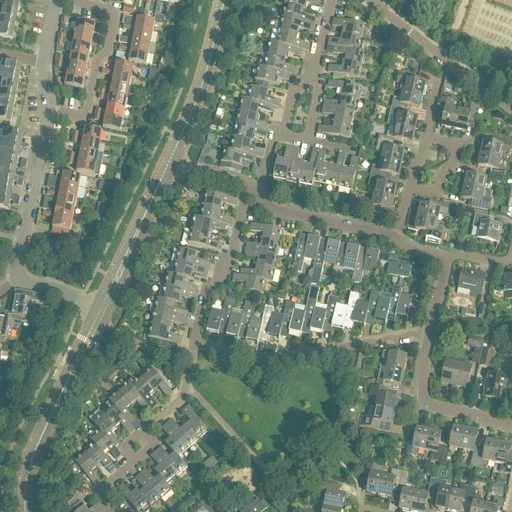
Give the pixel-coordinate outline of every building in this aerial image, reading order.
[(8,0),(0,0),(0,8),(18,12),(20,2),(8,0)] [(285,0),(284,6),(305,11),(307,5),(318,7),(320,1),(317,0),(285,0)] [(135,8),(124,6),(124,9),(123,13),(133,15),(135,8)] [(284,6),(282,19),(314,26),(316,20),(304,17),(305,11),(284,6)] [(0,8),(0,18),(16,21),(18,12),(0,8)] [(172,23),(178,25),(180,17),(173,15),(172,23)] [(0,18),(0,28),(14,31),(16,21),(0,18)] [(137,19),(135,30),(152,33),(155,22),(137,19)] [(282,19),(279,32),(300,37),(301,30),(313,33),(314,26),(282,19)] [(344,29),(342,35),(363,40),(366,27),(333,20),(332,27),(344,29)] [(77,22),(75,33),(93,36),(95,25),(77,22)] [(14,31),(0,28),(0,38),(12,41),(14,31)] [(135,30),(133,41),(150,44),(152,33),(135,30)] [(274,31),(271,43),(270,44),(302,51),(308,52),(310,46),(298,43),(300,37),(279,32),(274,31)] [(75,33),(73,44),(91,47),(93,36),(75,33)] [(329,39),(328,46),(333,47),(334,47),(360,53),(363,40),(342,35),(341,42),(329,39)] [(133,41),(131,51),(148,55),(150,44),(133,41)] [(269,43),(266,56),(287,61),(289,55),(300,57),(302,51),(270,44),(271,43),(269,43)] [(73,44),(71,54),(89,58),(91,47),(73,44)] [(334,47),(333,47),(332,54),(344,56),(342,62),(363,67),(366,54),(360,53),(334,47)] [(148,55),(131,51),(129,62),(146,66),(148,55)] [(71,54),(69,65),(86,68),(89,58),(71,54)] [(262,55),(259,68),(290,75),(296,77),(297,70),(286,67),(287,61),(266,56),(262,55)] [(0,72),(20,76),(22,66),(2,62),(0,72)] [(360,80),(363,67),(342,62),(341,69),(329,66),(328,73),(334,75),(333,78),(342,80),(343,76),(360,80)] [(116,64),(114,75),(131,79),(134,67),(116,64)] [(69,65),(67,75),(84,79),(86,68),(69,65)] [(255,85),(268,88),(269,84),(276,86),(277,79),(289,82),(290,75),(259,68),(258,68),(255,81),(256,81),(255,85)] [(0,82),(18,85),(20,76),(0,72),(0,71),(0,82)] [(405,81),(403,93),(423,97),(425,85),(413,82),(414,77),(399,74),(398,79),(405,81)] [(84,79),(67,75),(65,86),(82,90),(84,79)] [(114,75),(112,85),(129,89),(131,79),(114,75)] [(361,89),(341,84),(342,80),(333,78),(332,82),(329,82),(327,88),(339,91),(338,97),(359,102),(361,89)] [(0,82),(0,91),(16,95),(18,85),(0,82)] [(112,85),(109,96),(127,100),(129,89),(112,85)] [(271,93),(267,92),(268,88),(255,85),(255,89),(250,88),(247,101),(274,107),(280,109),(281,102),(269,99),(271,93)] [(0,91),(0,101),(14,104),(16,95),(0,91)] [(423,97),(403,93),(400,104),(393,103),(391,108),(406,112),(407,106),(420,109),(423,97)] [(109,96),(107,107),(125,110),(127,100),(109,96)] [(325,101),(323,108),(356,115),(359,102),(338,97),(336,104),(325,101)] [(241,100),(238,113),(259,118),(261,111),(272,114),(274,107),(247,101),(241,100)] [(454,102),(448,101),(442,100),(439,114),(444,115),(442,128),(453,131),(458,111),(452,110),(454,102)] [(0,101),(0,111),(12,114),(14,104),(0,101)] [(458,111),(453,131),(465,133),(468,121),(474,122),(477,107),(466,105),(464,112),(458,111)] [(107,107),(105,117),(122,121),(125,110),(107,107)] [(356,115),(323,108),(322,114),(333,117),(332,123),(353,128),(356,115)] [(398,116),(395,127),(415,132),(418,120),(405,117),(406,112),(391,108),(390,114),(398,116)] [(12,114),(0,111),(0,121),(11,124),(12,114)] [(238,113),(236,126),(268,133),(270,126),(258,124),(259,118),(238,113)] [(122,121),(105,117),(103,128),(120,132),(122,121)] [(353,128),(332,123),(331,129),(319,127),(317,134),(350,141),(353,128)] [(236,126),(233,139),(254,143),(255,137),(267,139),(268,133),(236,126)] [(393,139),(379,136),(378,142),(393,145),(394,140),(412,144),(415,132),(395,127),(393,139)] [(85,129),(83,140),(100,144),(102,132),(85,129)] [(140,138),(141,133),(141,130),(138,130),(132,134),(131,137),(139,138),(140,138)] [(4,131),(2,141),(21,145),(23,135),(4,131)] [(230,151),(230,152),(256,157),(256,158),(262,159),(264,152),(252,150),(254,143),(233,139),(230,151)] [(83,140),(81,151),(98,154),(100,144),(83,140)] [(483,143),(481,155),(500,159),(502,153),(509,154),(511,144),(497,140),(496,146),(483,143)] [(2,141),(0,149),(0,150),(19,154),(21,145),(2,141)] [(391,150),(393,145),(378,142),(377,147),(384,149),(382,161),(402,165),(404,153),(391,150)] [(273,178),(286,181),(293,149),(287,147),(284,159),(277,158),(273,178)] [(300,150),(293,149),(286,181),(299,184),(303,163),(297,162),(300,150)] [(0,150),(0,160),(17,164),(19,154),(0,150)] [(224,150),(221,163),(220,169),(241,174),(243,168),(242,168),(243,161),(255,164),(256,158),(256,157),(230,152),(230,151),(224,150)] [(81,151),(79,161),(102,166),(104,155),(98,154),(81,151)] [(313,183),(325,186),(330,165),(324,164),(326,152),(320,151),(319,154),(319,155),(313,183)] [(303,163),(299,184),(312,187),(313,183),(319,155),(319,154),(312,153),(310,165),(303,163)] [(330,165),(325,186),(338,189),(343,168),(346,156),(339,155),(336,167),(330,165)] [(481,155),(478,167),(491,170),(489,175),(504,178),(505,173),(498,171),(500,159),(481,155)] [(343,168),(338,189),(351,192),(359,159),(352,158),(349,169),(343,168)] [(0,160),(0,169),(16,173),(17,164),(0,160)] [(102,166),(79,161),(76,172),(100,177),(102,166)] [(399,177),(402,165),(382,161),(379,172),(372,171),(370,176),(385,180),(386,174),(399,177)] [(0,169),(0,179),(14,182),(14,183),(17,183),(18,183),(23,184),(24,180),(18,179),(18,178),(15,178),(16,173),(0,169)] [(63,174),(61,185),(78,189),(81,177),(63,174)] [(504,178),(489,175),(488,181),(503,184),(504,178)] [(384,185),(385,180),(370,176),(369,182),(377,184),(374,195),(394,200),(396,188),(384,185)] [(467,176),(464,188),(484,192),(487,180),(467,176)] [(0,179),(0,189),(12,192),(14,183),(14,182),(0,179)] [(111,184),(101,182),(99,190),(110,192),(111,184)] [(61,185),(59,196),(76,199),(78,189),(61,185)] [(77,197),(87,199),(90,189),(80,187),(77,197)] [(484,192),(464,188),(461,200),(474,202),(473,208),(488,211),(491,194),(484,192)] [(0,189),(0,199),(10,201),(12,192),(0,189)] [(205,193),(202,207),(223,211),(225,205),(236,207),(238,201),(205,193)] [(374,195),(371,207),(364,205),(363,211),(377,214),(379,209),(391,212),(394,200),(374,195)] [(59,196),(57,206),(74,210),(76,199),(59,196)] [(10,201),(0,199),(0,209),(8,211),(10,201)] [(420,206),(417,218),(437,222),(439,215),(446,217),(449,206),(434,203),(433,209),(420,206)] [(57,206),(55,217),(72,220),(74,210),(57,206)] [(202,207),(200,219),(226,225),(226,226),(232,227),(233,220),(222,217),(223,211),(202,207)] [(498,243),(501,227),(489,225),(490,218),(475,214),(472,228),(480,230),(478,239),(498,243)] [(55,217),(52,228),(50,234),(65,237),(66,231),(70,231),(72,220),(55,217)] [(194,218),(191,231),(212,236),(213,229),(225,232),(226,226),(226,225),(200,219),(194,218)] [(437,222),(417,218),(415,230),(428,233),(426,238),(441,241),(442,236),(435,234),(437,222)] [(261,234),(260,240),(281,245),(284,232),(251,225),(250,232),(261,234)] [(212,236),(191,231),(188,244),(220,251),(222,244),(210,242),(212,236)] [(304,259),(315,262),(318,249),(320,241),(308,238),(306,247),(298,245),(297,250),(296,256),(292,271),(301,273),(304,259)] [(247,244),(246,251),(278,258),(281,245),(260,240),(259,247),(247,244)] [(155,250),(161,253),(164,246),(157,243),(155,250)] [(324,264),(335,266),(338,254),(339,245),(328,243),(326,251),(318,249),(315,262),(310,285),(319,287),(324,264)] [(335,266),(332,278),(341,280),(343,268),(354,270),(357,258),(359,250),(348,247),(346,256),(338,254),(335,266)] [(178,250),(176,263),(208,271),(209,264),(198,262),(199,255),(178,250)] [(278,258),(246,251),(244,257),(256,260),(254,266),(275,271),(278,258)] [(354,270),(351,283),(360,285),(363,272),(374,275),(377,262),(379,254),(367,252),(365,260),(357,258),(354,270)] [(379,253),(379,254),(377,262),(389,264),(387,276),(407,280),(410,268),(402,267),(403,258),(379,253)] [(176,263),(173,276),(188,280),(194,281),(195,275),(207,277),(208,271),(176,263)] [(240,276),(240,277),(267,282),(266,283),(272,284),(275,271),(254,266),(253,273),(241,270),(240,276)] [(481,296),(486,275),(479,274),(478,275),(462,271),(458,289),(470,291),(470,294),(481,296)] [(167,275),(164,288),(197,295),(198,289),(186,286),(188,280),(173,276),(167,275)] [(267,282),(240,277),(240,276),(234,275),(233,282),(244,284),(243,291),(264,296),(266,283),(267,282)] [(511,277),(504,276),(503,283),(501,291),(508,293),(506,300),(511,300),(511,277)] [(407,318),(419,321),(422,302),(420,302),(423,287),(423,284),(417,282),(416,285),(414,285),(411,297),(401,295),(400,295),(396,315),(396,316),(407,318)] [(289,286),(287,294),(295,296),(297,288),(289,286)] [(161,287),(158,300),(161,301),(177,305),(182,306),(183,299),(195,302),(197,295),(164,288),(161,287)] [(375,318),(374,319),(386,322),(388,313),(396,315),(400,295),(401,295),(402,288),(393,287),(391,296),(380,294),(379,298),(375,318)] [(31,300),(35,300),(36,295),(18,291),(17,297),(31,299),(31,300)] [(353,322),(353,323),(365,325),(367,317),(375,318),(379,298),(380,294),(371,292),(369,304),(358,302),(353,322)] [(315,309),(311,327),(310,330),(322,332),(324,324),(332,325),(336,305),(337,305),(339,295),(332,293),(331,298),(329,297),(327,307),(316,305),(315,309)] [(336,305),(332,325),(332,326),(343,329),(345,320),(353,322),(358,302),(359,296),(350,294),(347,308),(337,305),(336,305)] [(0,310),(0,317),(14,320),(14,321),(22,322),(22,318),(27,319),(31,299),(11,295),(8,312),(0,310)] [(220,325),(228,327),(231,314),(232,314),(233,310),(235,300),(226,298),(223,312),(211,310),(207,331),(219,333),(220,325)] [(150,312),(153,313),(186,320),(187,313),(176,311),(177,305),(161,301),(158,300),(153,299),(150,312)] [(294,311),(289,331),(301,334),(303,325),(311,327),(315,309),(316,305),(317,301),(308,299),(305,313),(294,311)] [(228,327),(227,335),(238,338),(240,329),(248,331),(251,319),(254,304),(245,302),(243,312),(233,310),(232,314),(231,314),(228,327)] [(272,314),(268,335),(279,337),(281,329),(289,331),(294,311),(295,304),(291,303),(287,302),(284,317),(273,314),(272,314)] [(481,306),(478,316),(479,316),(479,320),(485,320),(487,307),(481,306)] [(251,319),(248,331),(246,339),(258,342),(260,333),(268,335),(272,314),(273,314),(274,309),(265,307),(262,321),(251,319)] [(477,313),(463,309),(461,319),(467,320),(475,320),(477,313)] [(153,313),(151,326),(172,330),(173,324),(185,326),(186,320),(153,313)] [(0,342),(5,343),(5,339),(10,340),(14,321),(14,320),(0,317),(0,342)] [(172,330),(151,326),(148,339),(158,341),(157,347),(165,348),(166,343),(180,346),(182,339),(170,336),(172,330)] [(469,348),(481,351),(483,340),(472,338),(469,348)] [(481,367),(492,370),(496,353),(485,351),(481,367)] [(388,361),(386,368),(404,372),(407,358),(383,353),(382,360),(388,361)] [(359,370),(362,357),(356,355),(353,369),(359,370)] [(466,389),(471,367),(446,361),(441,383),(466,389)] [(386,368),(385,375),(379,374),(376,387),(391,390),(393,384),(401,386),(404,372),(386,368)] [(151,369),(141,378),(155,394),(160,390),(167,399),(173,394),(151,369)] [(502,402),(507,378),(489,374),(484,398),(502,402)] [(150,398),(155,394),(141,378),(131,386),(128,383),(128,384),(150,409),(152,412),(158,407),(150,398)] [(128,384),(118,392),(132,408),(137,404),(145,413),(150,409),(128,384)] [(370,407),(394,413),(397,400),(385,398),(387,391),(372,388),(370,396),(371,396),(368,407),(370,407)] [(118,392),(108,401),(113,406),(130,426),(135,421),(127,412),(132,408),(118,392)] [(113,406),(103,415),(117,431),(122,427),(129,436),(135,431),(130,426),(113,406)] [(360,426),(364,427),(378,430),(380,423),(392,426),(394,413),(370,407),(367,418),(362,417),(360,426)] [(189,421),(184,425),(198,442),(208,433),(187,408),(181,412),(189,421)] [(93,423),(100,432),(100,431),(114,448),(115,448),(120,444),(112,435),(117,431),(103,415),(93,423)] [(171,421),(166,425),(188,450),(198,442),(184,425),(179,430),(171,421)] [(188,450),(166,425),(161,429),(169,438),(164,443),(173,453),(178,459),(188,450)] [(454,428),(449,448),(461,451),(466,431),(454,428)] [(406,455),(411,457),(416,458),(418,450),(425,452),(429,432),(417,429),(414,442),(409,441),(406,455)] [(100,431),(100,432),(90,440),(94,445),(104,456),(109,452),(116,461),(122,456),(115,448),(114,448),(100,431)] [(466,431),(461,451),(473,453),(470,467),(476,468),(479,453),(474,452),(478,433),(466,431)] [(441,434),(429,432),(425,452),(437,454),(435,462),(441,463),(444,448),(438,447),(441,434)] [(479,453),(476,468),(481,469),(483,462),(495,464),(499,444),(487,442),(484,454),(479,453)] [(499,444),(495,464),(506,467),(505,474),(510,476),(511,468),(511,460),(508,460),(511,447),(499,444)] [(94,445),(84,454),(98,470),(103,466),(111,475),(116,470),(104,456),(94,445)] [(178,459),(173,453),(168,457),(161,448),(155,453),(177,478),(187,469),(178,459)] [(449,450),(444,448),(441,463),(446,464),(449,450)] [(177,478),(155,453),(150,457),(158,466),(153,470),(158,475),(167,487),(177,478)] [(98,470),(84,454),(74,463),(84,474),(87,478),(96,488),(101,483),(93,474),(98,470)] [(218,464),(212,458),(202,466),(208,473),(218,464)] [(386,469),(373,466),(367,465),(364,480),(369,481),(367,494),(379,496),(383,476),(384,477),(386,469)] [(145,471),(140,475),(162,500),(172,492),(167,487),(158,475),(153,480),(145,471)] [(402,473),(396,472),(392,471),(390,478),(384,477),(383,476),(379,496),(391,499),(393,486),(399,487),(402,473)] [(402,473),(399,487),(404,489),(407,474),(402,473)] [(143,489),(137,493),(151,509),(162,500),(140,475),(135,480),(143,489)] [(428,494),(433,495),(437,480),(432,480),(431,479),(428,494)] [(448,511),(452,492),(445,490),(447,483),(437,480),(433,495),(439,496),(436,509),(448,511)] [(326,496),(324,507),(342,510),(345,496),(333,493),(335,486),(322,484),(319,495),(326,496)] [(141,511),(148,511),(151,509),(137,493),(134,489),(130,493),(122,485),(117,490),(136,511),(141,511),(142,511),(141,511)] [(452,492),(448,511),(449,511),(460,511),(463,502),(468,503),(471,488),(466,487),(461,486),(460,493),(452,492)] [(477,489),(471,488),(468,503),(473,504),(471,511),(484,511),(486,505),(479,504),(481,497),(475,496),(477,489)] [(399,510),(407,511),(411,511),(416,493),(404,490),(399,510)] [(175,492),(165,500),(169,504),(178,496),(175,492)] [(416,493),(411,511),(423,511),(428,496),(416,493)] [(486,505),(484,511),(502,511),(505,502),(495,499),(493,507),(486,505)] [(263,511),(266,510),(260,503),(249,511),(263,511)]
